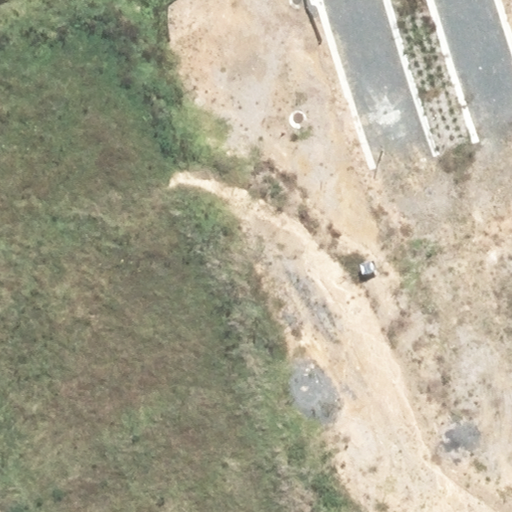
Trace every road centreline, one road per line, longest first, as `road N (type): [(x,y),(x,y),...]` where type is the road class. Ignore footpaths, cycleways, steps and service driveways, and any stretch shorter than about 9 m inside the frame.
road 1 (tertiary): [(511,380),(432,238),(337,0)]
road 2 (tertiary): [(455,0),(471,71),(511,163)]
